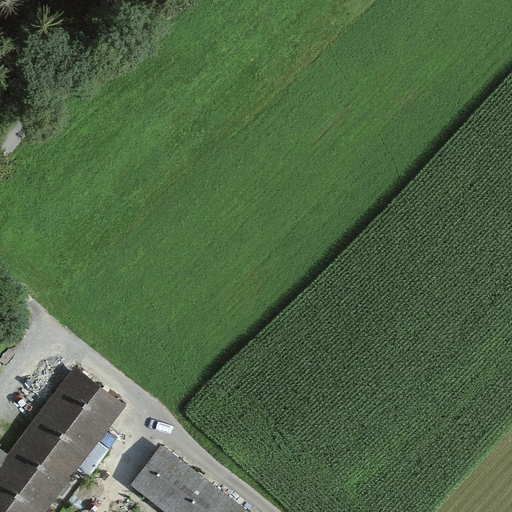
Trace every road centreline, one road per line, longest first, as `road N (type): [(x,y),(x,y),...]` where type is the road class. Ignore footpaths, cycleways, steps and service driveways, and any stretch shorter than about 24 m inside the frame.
road 1 (track): [(272,511),(0,283)]
road 2 (track): [(0,159),(46,104),(181,0)]
